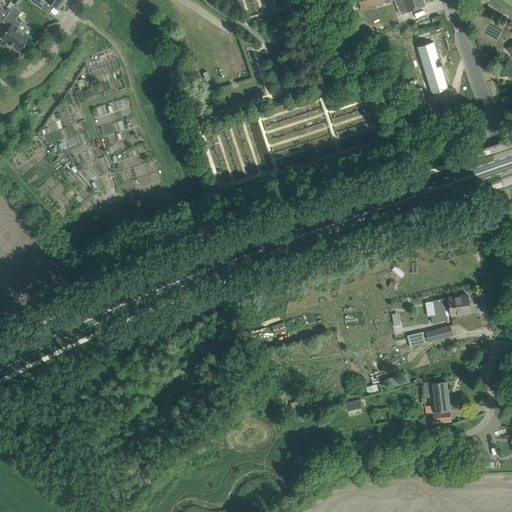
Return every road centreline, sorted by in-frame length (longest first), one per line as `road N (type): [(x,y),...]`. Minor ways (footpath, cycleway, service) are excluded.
road 1 (primary): [(0,365),(269,246),(511,162)]
road 2 (unclassified): [(284,511),(319,480),(408,460),(478,429),(491,406),(491,358),(511,341)]
road 3 (tertiary): [(511,176),(449,0)]
road 4 (unclassified): [(0,85),(41,61),(85,0)]
